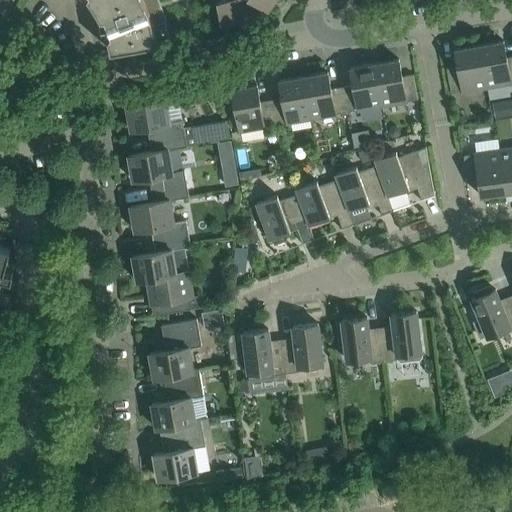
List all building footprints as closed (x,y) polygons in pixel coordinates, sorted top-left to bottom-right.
[(89,0),(94,7),(100,19),(103,24),(100,25),(100,27),(103,26),(105,30),(102,31),(102,32),(105,31),(107,37),(110,49),(104,50),(105,52),(169,40),(168,39),(156,41),(155,34),(153,26),(166,21),(162,9),(160,3),(158,0),(89,0)] [(267,10),(253,0),(223,0),(216,1),(221,26),(261,19),(267,10)] [(253,0),(267,10),(273,0),(253,0)] [(503,40),(478,44),(486,88),(510,83),(510,82),(511,81),(511,56),(506,57),(503,40)] [(486,88),(478,44),(454,49),(457,66),(446,68),(450,93),(462,91),(462,92),(486,88)] [(398,59),(374,63),(381,106),(406,102),(406,101),(417,99),(412,74),(401,76),(398,59)] [(381,106),(374,63),(350,67),(353,84),(341,86),(346,111),(357,109),(357,110),(381,106)] [(346,111),(341,86),(330,88),(327,71),(303,76),(310,119),(335,115),(335,113),(346,111)] [(310,119),(303,76),(279,80),(282,97),(270,99),(275,124),(286,122),(286,123),(310,119)] [(264,126),(275,124),(270,99),(259,101),(256,84),(231,88),(239,132),(264,127),(264,126)] [(183,127),(182,119),(170,121),(165,97),(126,104),(130,129),(146,127),(151,150),(167,148),(167,149),(180,147),(230,138),(227,120),(183,127)] [(434,193),(425,146),(397,157),(395,152),(374,159),(376,164),(388,195),(393,209),(410,203),(410,202),(409,202),(405,189),(409,188),(407,183),(414,181),(421,198),(419,199),(420,200),(434,195),(434,193)] [(511,146),(499,149),(505,192),(511,191),(511,146)] [(184,169),(180,147),(167,149),(167,148),(151,150),(128,155),(132,179),(149,177),(153,201),(169,198),(170,199),(188,196),(184,169)] [(505,192),(499,149),(474,152),(474,153),(463,155),(466,180),(478,178),(480,195),(505,192)] [(388,195),(376,164),(358,171),(356,166),(334,174),(336,179),(337,179),(348,210),(369,202),(367,198),(375,195),(381,213),(380,213),(380,214),(393,209),(388,195)] [(236,168),(222,171),(224,186),(238,183),(236,168)] [(348,210),(337,179),(336,179),(318,185),(316,180),(295,188),(297,193),(309,224),(329,216),(328,212),(335,209),(341,227),(340,228),(340,229),(355,223),(354,222),(353,223),(348,210)] [(297,193),(279,200),(277,195),(255,202),(269,239),(290,231),(288,226),(296,224),(302,241),(301,242),(301,243),(315,238),(315,237),(313,237),(308,224),(309,224),(297,193)] [(173,222),(170,199),(169,198),(153,201),(130,205),(134,230),(151,227),(155,251),(171,248),(172,249),(190,246),(186,219),(173,222)] [(10,248),(0,245),(0,283),(2,278),(11,281),(13,272),(4,270),(10,248)] [(176,272),(172,249),(171,248),(155,251),(132,255),(136,280),(152,277),(157,303),(188,297),(192,297),(188,270),(176,272)] [(233,259),(232,270),(244,272),(246,260),(233,259)] [(511,330),(511,298),(501,303),(495,289),(492,290),(490,285),(473,292),(475,297),(471,298),(480,319),(474,322),(480,337),(486,334),(487,335),(509,326),(511,331),(511,330)] [(188,297),(157,303),(159,315),(190,310),(188,297)] [(380,331),(384,360),(398,359),(401,362),(419,360),(422,357),(416,311),(391,314),(392,329),(380,331)] [(384,360),(380,331),(368,332),(366,317),(341,320),(346,359),(370,356),(370,362),(384,360)] [(154,378),(163,376),(193,371),(193,369),(189,347),(201,345),(196,318),(161,324),(165,350),(149,353),(154,378)] [(294,341),(282,343),(285,372),(299,371),(298,365),(322,362),(317,323),(292,326),(294,341)] [(285,372),(282,343),(270,344),(268,329),(243,332),(249,380),(274,377),(273,374),(285,372)] [(198,368),(193,369),(193,371),(163,376),(167,400),(151,403),(155,428),(159,427),(195,421),(195,419),(191,397),(203,395),(198,368)] [(200,418),(195,419),(195,421),(159,427),(163,451),(153,453),(158,478),(197,471),(193,447),(205,445),(200,418)] [(333,444),(321,446),(323,458),(336,456),(333,444)] [(261,474),(260,460),(245,461),(246,475),(261,474)]
